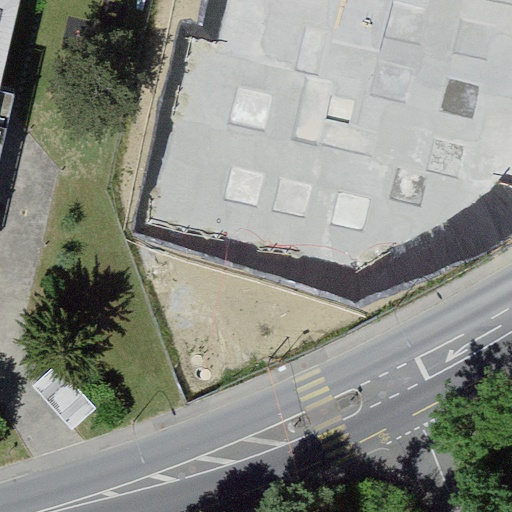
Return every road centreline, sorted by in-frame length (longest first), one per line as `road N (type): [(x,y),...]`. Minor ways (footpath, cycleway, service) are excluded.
road 1 (tertiary): [(400,378),(249,449),(44,511)]
road 2 (residential): [(400,378),(463,511)]
road 3 (tertiary): [(511,319),(400,378)]
